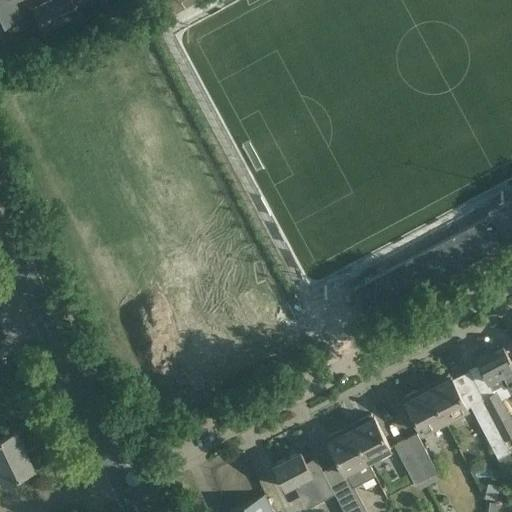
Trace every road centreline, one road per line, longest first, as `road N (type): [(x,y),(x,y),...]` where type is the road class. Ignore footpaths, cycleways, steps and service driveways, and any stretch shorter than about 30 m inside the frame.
road 1 (residential): [(126,488),(511,280)]
road 2 (tertiary): [(126,488),(0,216)]
